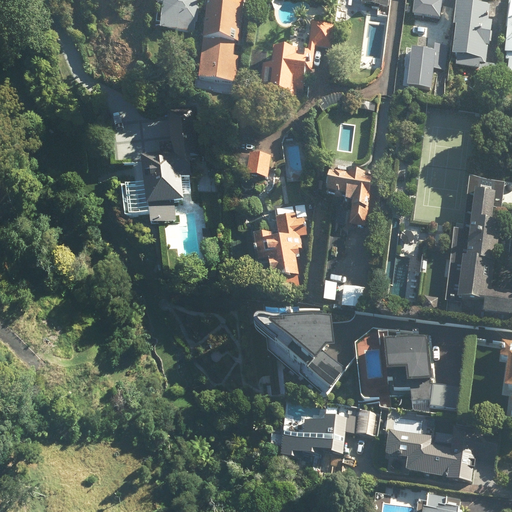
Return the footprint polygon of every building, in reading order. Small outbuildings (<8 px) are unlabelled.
[(163,0),(161,30),(196,33),(197,25),(200,25),(201,0),(163,0)] [(241,48),(243,0),(213,0),(213,5),(207,4),(202,83),(237,85),(238,59),(235,59),(236,48),(241,48)] [(362,0),(362,6),(392,9),(392,0),(362,0)] [(410,0),(409,15),(438,17),(438,0),(410,0)] [(480,69),(479,85),(496,86),(497,66),(487,65),(489,37),(492,38),(494,6),(470,5),(470,2),(458,1),(454,58),(458,58),(457,68),(480,69)] [(403,85),(429,87),(432,50),(405,48),(403,85)] [(301,61),(301,51),(275,51),(275,64),(265,64),(264,104),(293,105),(294,78),(308,78),(309,61),(301,61)] [(195,171),(193,152),(201,151),(197,108),(168,110),(172,152),(144,155),(148,208),(185,205),(182,172),(195,171)] [(251,147),(247,176),(270,179),(274,150),(251,147)] [(374,178),(331,175),(329,196),(344,197),(342,226),(370,228),(374,178)] [(511,179),(472,175),(465,234),(454,233),(446,301),(474,304),(473,319),(511,323),(511,291),(495,289),(504,204),(511,204),(511,179)] [(297,237),(295,218),(278,220),(279,234),(253,237),(256,266),(272,264),(274,286),(301,283),(299,261),(302,261),(301,253),(304,252),(303,237),(297,237)] [(441,300),(424,298),(423,312),(439,314),(441,300)] [(334,320),(324,320),(262,321),(255,331),(267,343),(267,353),(327,397),(347,370),(324,354),(328,349),(336,348),(334,320)] [(383,345),(386,378),(408,376),(409,387),(433,384),(428,340),(383,345)] [(461,390),(432,387),(431,400),(413,398),(412,407),(459,412),(461,390)] [(359,418),(351,418),(314,416),(315,403),(285,401),(284,416),(282,462),(294,462),(294,455),(317,456),(317,453),(346,455),(347,438),(380,440),(381,417),(360,416),(359,418)] [(447,482),(472,483),(473,458),(499,459),(500,440),(452,438),(452,432),(436,431),(436,423),(423,423),(423,419),(398,418),(398,415),(387,414),(385,461),(408,462),(407,476),(421,476),(421,478),(447,479),(447,482)] [(461,511),(462,511),(449,511),(449,501),(429,500),(428,511),(461,511)]
